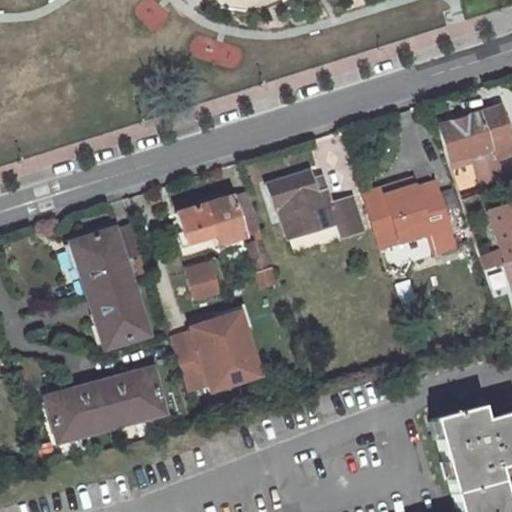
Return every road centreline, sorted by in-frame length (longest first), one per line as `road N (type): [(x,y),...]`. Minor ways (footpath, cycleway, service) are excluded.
road 1 (residential): [(511,49),(0,213)]
road 2 (residential): [(511,378),(477,375),(423,388),(116,511)]
